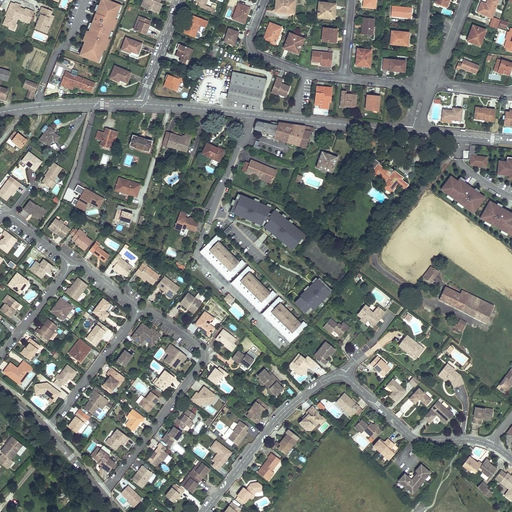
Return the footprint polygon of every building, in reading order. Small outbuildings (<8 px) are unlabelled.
[(109,0),(96,0),(79,56),(101,63),(115,19),(116,19),(121,4),(109,0)] [(159,0),(143,0),(141,6),(155,12),(158,4),(159,0)] [(214,13),(215,9),(205,5),(207,0),(195,0),(195,1),(199,3),(201,4),(200,8),(214,13)] [(293,0),(275,0),(275,5),(278,6),(277,12),(293,13),(295,0),(293,0)] [(488,3),(487,5),(486,4),(481,2),(477,12),(491,18),(497,4),(498,0),(487,0),(487,2),(488,3)] [(30,22),(34,12),(26,8),(25,9),(20,7),(21,5),(16,3),(15,4),(11,3),(8,10),(11,11),(9,14),(7,13),(6,15),(7,16),(4,24),(10,26),(11,27),(15,25),(15,24),(18,18),(30,22)] [(334,17),(335,4),(319,3),(317,17),(327,18),(327,16),(334,17)] [(248,13),(250,8),(248,8),(238,4),(232,19),(242,23),(246,13),(248,13)] [(411,18),(412,8),(391,6),(390,16),(411,18)] [(52,11),(42,7),(39,14),(41,14),(38,20),(40,21),(39,23),(38,22),(35,28),(47,33),(49,27),(48,27),(50,22),(48,21),(50,17),(47,16),(48,14),(51,15),(52,11)] [(149,25),(151,21),(139,16),(135,26),(137,26),(135,31),(145,35),(147,29),(146,28),(147,25),(149,25)] [(205,28),(207,21),(194,16),(192,23),(190,22),(187,21),(182,33),(194,38),(199,26),(205,28)] [(363,26),(362,34),(372,35),(374,20),(363,19),(362,26),(363,26)] [(508,22),(501,20),(499,26),(506,28),(508,22)] [(274,44),(281,28),(270,23),(266,31),(268,32),(265,40),(264,40),(268,42),(274,44)] [(472,31),(468,42),(480,46),(485,30),(472,26),(471,31),(472,31)] [(336,35),(336,29),(323,28),(321,41),(333,43),(334,35),(336,35)] [(234,45),(238,32),(228,29),(224,42),(234,45)] [(407,44),(408,33),(391,31),(390,44),(395,45),(395,42),(407,44)] [(298,51),(303,39),(289,34),(284,48),(289,50),(290,48),(298,51)] [(137,54),(141,44),(126,38),(121,50),(130,53),(130,52),(137,54)] [(186,60),(190,49),(180,45),(178,50),(175,56),(180,58),(179,62),(187,65),(188,61),(186,60)] [(207,58),(214,61),(219,47),(212,45),(207,58)] [(358,54),(358,58),(356,58),(355,64),(369,66),(371,51),(357,49),(357,54),(358,54)] [(330,67),(331,53),(312,52),(311,61),(321,62),(321,66),(330,67)] [(404,72),(405,61),(383,59),(382,70),(404,72)] [(458,62),(455,69),(458,70),(459,68),(476,74),(479,66),(463,59),(461,64),(458,62)] [(509,76),(511,65),(511,63),(501,60),(497,72),(502,74),(509,76)] [(126,83),(130,73),(114,67),(110,78),(118,82),(119,80),(126,83)] [(0,68),(0,79),(7,82),(10,72),(0,68)] [(91,92),(95,84),(85,80),(65,72),(60,85),(66,88),(68,84),(74,86),(91,92)] [(262,88),(264,79),(233,72),(232,78),(262,88)] [(178,81),(178,80),(183,81),(185,77),(174,73),(173,77),(168,75),(166,80),(163,87),(174,91),(178,81)] [(286,97),(289,87),(283,85),(283,86),(280,85),(281,84),(282,80),(276,77),(271,92),(277,95),(277,94),(286,97)] [(232,78),(227,99),(258,106),(262,88),(232,78)] [(31,100),(37,85),(25,80),(22,87),(29,90),(31,91),(28,98),(31,100)] [(174,91),(177,92),(180,82),(182,83),(183,81),(178,80),(178,81),(174,91)] [(330,102),(331,88),(323,87),(322,94),(316,93),(315,103),(320,103),(319,105),(319,107),(327,108),(328,102),(330,102)] [(344,107),(345,106),(355,107),(356,95),(346,94),(346,92),(341,91),(339,107),(344,107)] [(367,96),(365,109),(378,111),(379,98),(371,98),(372,96),(367,96)] [(493,121),(495,110),(475,107),(474,117),(484,118),(484,120),(493,121)] [(442,110),(442,119),(450,120),(460,121),(461,109),(452,108),(452,111),(452,112),(450,112),(450,111),(442,110)] [(511,112),(509,112),(505,112),(504,116),(504,119),(503,125),(511,126),(511,112)] [(266,136),(299,146),(305,127),(271,122),(270,124),(256,122),(253,130),(267,134),(266,136)] [(52,130),(49,127),(39,140),(47,146),(52,139),(55,142),(59,137),(53,133),(51,131),(52,130)] [(312,128),(305,127),(299,146),(305,148),(310,132),(313,132),(313,128),(312,128)] [(105,139),(103,138),(104,134),(98,131),(95,139),(101,141),(100,146),(103,147),(104,145),(107,147),(109,147),(112,148),(113,144),(115,137),(116,137),(117,133),(108,130),(105,139)] [(16,144),(21,148),(26,141),(17,134),(15,132),(9,139),(12,141),(13,140),(17,143),(16,144)] [(170,134),(166,132),(162,145),(167,146),(170,134)] [(190,138),(184,137),(183,139),(182,139),(182,138),(170,134),(167,146),(181,150),(182,147),(187,149),(190,138)] [(138,138),(133,136),(129,146),(148,152),(151,142),(144,139),(138,138)] [(217,149),(206,144),(202,154),(218,162),(223,153),(216,150),(217,149)] [(475,146),(470,145),(468,159),(470,159),(471,155),(476,156),(477,154),(474,153),(475,146)] [(42,163),(28,152),(21,162),(35,172),(42,163)] [(337,157),(321,152),(316,168),(331,173),(337,157)] [(476,156),(471,155),(470,159),(470,165),(486,167),(487,157),(476,156)] [(506,161),(498,160),(497,177),(503,178),(504,176),(508,176),(508,180),(511,180),(511,182),(511,157),(507,157),(506,161)] [(401,180),(402,178),(394,171),(389,167),(386,171),(378,164),(379,163),(374,159),(370,165),(375,168),(371,173),(376,178),(378,175),(380,173),(383,176),(382,177),(386,181),(382,187),(390,193),(398,184),(404,189),(408,185),(401,180)] [(264,166),(256,163),(255,164),(250,162),(245,173),(251,175),(252,174),(258,177),(258,178),(263,180),(264,178),(272,181),(275,173),(271,172),(272,170),(266,168),(265,171),(263,170),(264,166)] [(62,168),(55,163),(45,176),(46,177),(42,183),(51,189),(55,183),(53,182),(62,168)] [(21,169),(14,171),(15,176),(19,175),(20,179),(25,178),(27,184),(30,183),(27,173),(23,175),(21,169)] [(457,180),(451,175),(440,190),(447,195),(446,196),(452,200),(453,199),(457,202),(456,204),(462,208),(463,206),(473,214),(485,197),(479,192),(480,190),(475,187),(474,189),(464,182),(466,180),(460,176),(457,180)] [(119,178),(115,191),(121,193),(122,191),(129,193),(128,195),(136,197),(138,193),(136,192),(136,190),(139,190),(140,185),(119,178)] [(0,196),(6,202),(10,196),(14,191),(15,192),(18,188),(8,180),(0,190),(0,196)] [(100,208),(105,197),(77,184),(74,191),(80,194),(77,200),(74,198),(71,205),(84,211),(88,202),(100,208)] [(401,202),(404,204),(410,195),(406,193),(401,202)] [(264,227),(292,250),(305,235),(275,209),(271,214),(268,213),(271,207),(238,194),(230,212),(262,226),(264,227)] [(496,204),(489,200),(479,218),(484,221),(483,223),(490,226),(490,224),(501,230),(500,232),(506,236),(507,234),(511,236),(511,212),(501,207),(503,205),(497,203),(496,204)] [(35,206),(30,202),(23,210),(30,215),(32,212),(34,213),(33,215),(39,220),(44,213),(40,210),(41,209),(36,205),(35,206)] [(119,220),(130,223),(132,215),(123,212),(124,207),(117,205),(116,210),(117,210),(114,220),(119,221),(119,220)] [(129,225),(130,223),(119,220),(119,221),(114,220),(117,210),(116,210),(112,222),(124,226),(125,223),(129,225)] [(185,228),(195,232),(199,221),(189,218),(189,219),(188,221),(184,220),(185,217),(186,214),(180,212),(174,228),(181,231),(181,228),(185,230),(185,228)] [(64,222),(60,219),(59,221),(55,219),(49,227),(56,232),(56,233),(62,238),(69,229),(63,224),(64,222)] [(71,239),(75,242),(76,240),(80,243),(78,245),(77,246),(84,251),(91,241),(85,237),(81,234),(82,232),(79,229),(77,232),(73,237),(71,239)] [(17,240),(5,231),(1,235),(4,238),(2,240),(4,242),(2,244),(0,242),(0,248),(7,254),(17,240)] [(217,242),(220,240),(216,236),(207,246),(203,244),(199,254),(228,282),(230,279),(244,264),(241,261),(238,263),(217,242)] [(99,244),(96,242),(89,251),(104,262),(109,256),(98,248),(99,247),(97,246),(99,244)] [(166,253),(175,257),(178,251),(169,247),(166,253)] [(132,268),(120,259),(121,257),(118,254),(111,263),(115,266),(112,269),(118,273),(120,273),(125,277),(132,268)] [(53,267),(43,260),(41,264),(41,265),(36,262),(32,266),(35,269),(33,271),(37,274),(36,275),(41,279),(46,271),(49,273),(53,267)] [(184,268),(178,265),(179,263),(176,262),(174,266),(182,271),(184,268)] [(159,276),(147,267),(145,269),(141,265),(135,273),(145,281),(146,280),(153,285),(159,276)] [(428,271),(435,276),(438,271),(434,268),(434,267),(433,266),(432,268),(431,267),(428,271)] [(248,273),(250,271),(247,267),(232,282),(232,281),(229,284),(258,313),(261,310),(260,310),(275,295),(271,291),(269,294),(248,273)] [(430,283),(435,276),(428,271),(423,278),(430,283)] [(28,282),(17,274),(9,286),(20,294),(23,289),(22,288),(23,286),(25,287),(28,282)] [(172,282),(164,276),(156,286),(164,292),(165,290),(167,292),(173,297),(180,288),(175,284),(174,285),(170,283),(172,282)] [(87,286),(78,278),(70,289),(68,288),(66,292),(76,300),(87,286)] [(319,278),(294,302),(304,313),(306,315),(312,309),(313,310),(332,291),(319,278)] [(454,307),(461,311),(469,295),(462,291),(460,295),(445,287),(439,300),(454,307)] [(202,303),(195,298),(194,298),(187,293),(180,303),(186,309),(188,307),(195,313),(202,303)] [(232,300),(227,295),(224,299),(228,304),(232,300)] [(485,323),(493,307),(469,295),(461,311),(485,323)] [(18,303),(10,297),(0,310),(9,318),(15,311),(13,310),(18,303)] [(61,298),(51,311),(63,320),(73,307),(61,298)] [(111,304),(103,298),(92,312),(104,321),(107,316),(105,315),(107,312),(105,311),(111,304)] [(302,322),(300,324),(279,304),(281,301),(278,298),(263,312),(260,314),(289,343),(306,326),(302,322)] [(370,309),(365,305),(357,315),(362,319),(367,323),(368,321),(371,323),(370,324),(374,327),(379,321),(377,320),(379,317),(381,319),(385,313),(378,307),(373,313),(369,310),(370,309)] [(214,318),(205,311),(197,322),(203,327),(201,329),(208,335),(214,328),(209,325),(214,318)] [(181,323),(190,325),(191,318),(183,316),(181,323)] [(40,330),(38,328),(35,332),(46,340),(52,331),(57,326),(48,319),(44,325),(40,330)] [(463,329),(465,326),(460,323),(461,320),(459,319),(457,324),(455,328),(456,328),(457,326),(463,329)] [(350,329),(343,322),(340,325),(338,323),(336,325),(330,320),(323,328),(330,334),(333,331),(339,336),(341,337),(346,331),(348,332),(350,329)] [(108,329),(98,322),(86,338),(95,346),(101,338),(100,337),(104,332),(105,333),(108,329)] [(161,335),(153,329),(151,331),(150,330),(142,324),(131,338),(139,344),(144,337),(146,338),(154,344),(161,335)] [(236,340),(223,329),(215,339),(218,341),(219,340),(229,348),(233,343),(236,340)] [(54,333),(52,331),(46,340),(48,341),(54,333)] [(339,336),(333,331),(330,334),(336,339),(339,336)] [(424,348),(406,335),(399,344),(409,352),(410,351),(411,352),(411,353),(417,357),(424,348)] [(146,338),(144,340),(152,346),(154,344),(146,338)] [(40,347),(30,339),(28,342),(29,343),(30,343),(26,348),(25,347),(20,353),(30,360),(40,347)] [(91,347),(80,339),(68,353),(80,362),(83,358),(82,355),(84,353),(86,354),(91,347)] [(335,350),(326,342),(317,353),(320,355),(317,359),(325,364),(327,361),(325,359),(328,354),(330,356),(335,350)] [(233,343),(229,348),(224,344),(223,345),(232,352),(237,346),(233,343)] [(409,352),(399,344),(398,346),(415,359),(417,357),(411,353),(411,352),(410,351),(409,352)] [(186,357),(170,345),(164,352),(168,355),(164,361),(172,367),(178,358),(181,361),(183,362),(186,357)] [(131,357),(124,351),(116,361),(123,367),(131,357)] [(244,356),(237,351),(231,359),(239,365),(241,363),(242,364),(247,368),(254,360),(245,354),(244,356)] [(305,359),(298,354),(289,365),(289,368),(298,375),(301,375),(306,368),(304,367),(305,365),(311,369),(316,363),(307,356),(305,359)] [(390,369),(377,356),(369,364),(383,377),(390,369)] [(181,361),(178,358),(172,367),(175,370),(181,361)] [(33,368),(23,360),(17,368),(15,372),(7,366),(3,372),(20,385),(33,368)] [(17,368),(10,363),(7,366),(15,372),(17,368)] [(76,372),(67,365),(59,375),(55,379),(53,383),(60,388),(62,384),(63,385),(68,378),(70,380),(76,372)] [(114,378),(118,372),(110,366),(102,377),(105,380),(101,386),(110,393),(119,382),(114,378)] [(455,370),(450,366),(448,368),(445,366),(439,373),(445,378),(446,377),(448,379),(451,381),(453,388),(463,383),(460,375),(454,371),(455,370)] [(227,374),(219,367),(217,370),(215,369),(206,379),(214,385),(223,375),(225,377),(227,374)] [(511,369),(499,386),(506,391),(511,386),(509,385),(510,383),(511,384),(511,383),(511,369)] [(174,378),(165,370),(158,379),(154,384),(162,391),(166,386),(168,383),(169,384),(174,378)] [(257,376),(259,379),(260,380),(264,384),(268,388),(272,392),(273,393),(276,396),(282,389),(279,385),(276,383),(278,381),(271,374),(269,375),(267,374),(263,370),(257,376)] [(445,378),(439,373),(438,375),(446,381),(448,379),(446,377),(445,378)] [(418,381),(413,377),(409,381),(415,387),(419,382),(418,381)] [(405,391),(393,379),(386,386),(392,391),(389,395),(395,402),(405,391)] [(51,389),(47,386),(47,383),(36,384),(34,386),(35,395),(44,394),(54,401),(60,393),(53,388),(51,389)] [(198,393),(196,392),(191,399),(200,406),(203,402),(205,403),(210,403),(215,396),(203,386),(200,390),(202,392),(200,395),(198,393)] [(103,397),(103,396),(99,393),(101,390),(96,387),(91,393),(92,394),(94,390),(103,397)] [(427,405),(431,400),(418,388),(408,399),(415,405),(419,400),(420,398),(427,405)] [(153,389),(151,392),(146,398),(144,397),(141,401),(143,403),(141,406),(147,411),(153,404),(154,405),(156,402),(157,403),(162,396),(153,389)] [(103,397),(94,390),(92,394),(92,395),(90,397),(91,398),(93,399),(91,401),(89,400),(84,408),(92,414),(98,407),(101,410),(106,404),(103,401),(105,399),(103,397)] [(351,400),(343,393),(335,402),(347,414),(351,409),(354,412),(359,407),(353,401),(351,403),(349,401),(351,400)] [(400,408),(406,414),(414,405),(409,399),(400,408)] [(320,401),(316,405),(321,411),(325,407),(320,401)] [(453,415),(438,401),(430,409),(428,411),(428,412),(423,417),(429,422),(436,415),(445,424),(453,415)] [(257,418),(261,412),(264,409),(266,410),(268,407),(262,402),(259,406),(256,403),(247,413),(249,413),(246,416),(256,424),(256,425),(259,421),(258,420),(256,419),(257,418)] [(305,431),(308,428),(313,423),(318,422),(320,424),(324,419),(321,416),(320,417),(316,413),(317,412),(311,406),(305,412),(306,413),(307,414),(305,416),(305,417),(303,420),(302,419),(298,423),(305,431)] [(473,423),(479,424),(480,418),(480,417),(488,418),(488,415),(492,416),(493,410),(484,408),(484,409),(475,408),(473,423)] [(141,421),(142,422),(145,419),(131,409),(126,417),(129,419),(125,426),(133,432),(138,425),(137,424),(140,421),(141,421)] [(194,415),(187,409),(183,414),(184,415),(180,420),(176,418),(173,422),(183,429),(186,425),(189,427),(192,424),(190,421),(194,415)] [(87,419),(77,412),(74,416),(75,416),(72,420),(74,421),(72,424),(70,422),(67,427),(76,433),(84,423),(85,423),(87,419)] [(367,425),(360,419),(354,426),(361,433),(364,430),(374,439),(381,431),(378,428),(377,429),(372,424),(371,425),(369,424),(367,425)] [(248,428),(239,421),(237,425),(238,426),(227,439),(237,446),(247,432),(245,431),(248,428)] [(199,422),(194,431),(199,433),(204,424),(199,422)] [(182,433),(173,426),(171,430),(168,434),(166,433),(161,439),(170,446),(175,440),(176,441),(182,433)] [(129,438),(117,429),(110,438),(108,437),(105,442),(114,449),(120,442),(121,443),(123,445),(129,438)] [(294,434),(288,430),(285,433),(286,434),(279,444),(276,442),(274,446),(284,454),(287,450),(288,451),(296,441),(292,438),(294,434)] [(23,447),(13,438),(1,452),(3,454),(0,457),(0,458),(10,467),(14,463),(11,461),(15,456),(23,447)] [(383,442),(379,438),(373,446),(388,460),(395,452),(390,448),(394,444),(387,438),(383,442)] [(214,463),(211,466),(218,471),(227,459),(226,457),(230,452),(215,441),(209,449),(217,454),(217,453),(220,455),(214,463)] [(168,454),(163,451),(166,448),(159,442),(156,446),(158,447),(159,448),(154,455),(153,454),(148,460),(156,466),(161,460),(162,461),(168,454)] [(102,446),(100,449),(93,458),(98,461),(101,463),(100,465),(99,465),(108,472),(115,463),(108,457),(109,456),(111,453),(102,446)] [(27,450),(23,447),(15,456),(19,459),(27,450)] [(90,455),(93,458),(100,449),(97,447),(90,455)] [(220,455),(217,453),(217,454),(211,461),(214,463),(220,455)] [(268,458),(257,473),(268,481),(271,477),(269,475),(271,472),(280,460),(271,453),(268,458)] [(471,470),(475,473),(478,469),(479,468),(483,471),(482,472),(490,478),(497,469),(491,464),(489,465),(487,464),(490,461),(486,458),(482,464),(479,461),(478,462),(476,464),(474,462),(476,461),(469,456),(462,466),(470,472),(471,470)] [(207,468),(199,461),(181,486),(189,492),(191,489),(193,490),(207,472),(205,471),(207,468)] [(153,473),(142,465),(140,469),(141,470),(138,474),(137,473),(132,479),(142,488),(153,473)] [(429,472),(421,465),(415,471),(417,473),(412,479),(405,473),(399,481),(412,493),(425,479),(424,478),(429,472)] [(500,483),(506,474),(500,470),(494,478),(500,483)] [(511,501),(511,499),(511,478),(510,477),(511,476),(507,473),(506,474),(500,483),(509,490),(505,496),(511,501)] [(262,486),(257,482),(250,483),(245,489),(243,487),(236,496),(237,497),(244,502),(245,503),(249,498),(252,494),(253,496),(256,493),(262,492),(262,486)] [(488,487),(482,482),(477,487),(482,492),(488,487)] [(141,499),(128,485),(121,492),(128,500),(134,506),(141,499)] [(184,493),(174,485),(165,497),(173,503),(176,499),(179,495),(181,496),(184,493)] [(244,502),(237,497),(235,500),(241,505),(244,502)] [(240,511),(242,510),(232,503),(224,511),(240,511)]
